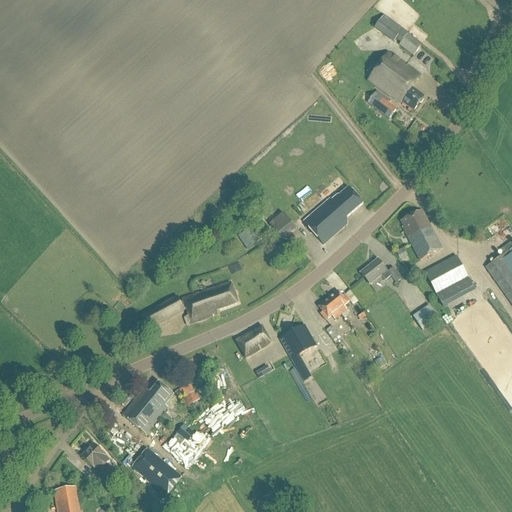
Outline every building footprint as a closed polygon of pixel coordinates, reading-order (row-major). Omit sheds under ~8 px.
[(398,46),(413,57),(421,45),(407,35),(408,34),(383,15),(374,29),(393,43),(396,40),(400,44),(398,46)] [(401,103),(414,112),(424,98),(413,89),(421,78),(388,55),(368,82),(400,106),(401,103)] [(297,89),(302,96),(311,89),(306,82),(297,89)] [(366,104),(388,120),(396,109),(374,93),(366,104)] [(304,223),(324,247),(348,226),(347,219),(364,205),(350,188),(340,197),(339,196),(332,201),(331,201),(304,223)] [(403,230),(421,262),(443,251),(422,212),(402,223),(405,229),(403,230)] [(269,225),(282,241),(296,229),(283,213),(269,225)] [(497,227),(488,234),(493,241),(502,233),(497,227)] [(505,234),(492,243),(497,250),(510,241),(505,234)] [(507,253),(485,269),(511,306),(511,246),(511,244),(504,249),(507,253)] [(456,257),(424,274),(436,296),(437,297),(468,280),(456,257)] [(377,260),(360,274),(369,285),(380,276),(384,281),(390,277),(387,273),(386,271),(377,260)] [(393,268),(387,273),(390,277),(395,284),(401,279),(393,268)] [(185,319),(188,327),(218,316),(217,313),(238,305),(231,284),(182,302),(188,318),(185,319)] [(329,301),(340,314),(346,309),(344,307),(350,303),(350,302),(345,296),(341,298),(338,294),(329,301)] [(140,318),(149,331),(185,311),(176,297),(140,318)] [(321,315),(327,322),(332,317),(334,319),(340,314),(329,301),(319,308),(323,313),(321,315)] [(371,305),(373,311),(380,307),(378,302),(371,305)] [(410,317),(421,331),(437,319),(426,305),(410,317)] [(281,341),(293,362),(318,347),(306,326),(281,341)] [(326,331),(335,345),(341,340),(331,327),(326,331)] [(236,343),(247,360),(272,344),(262,328),(236,343)] [(232,372),(241,367),(234,355),(237,353),(232,344),(220,351),(232,372)] [(256,375),(258,379),(267,374),(265,370),(256,375)] [(304,371),(299,374),(304,383),(309,380),(304,371)] [(179,389),(183,397),(193,392),(189,384),(179,389)] [(145,391),(123,418),(145,436),(166,410),(164,408),(173,398),(158,386),(150,396),(145,391)] [(219,388),(218,390),(220,392),(214,399),(223,407),(231,398),(219,388)] [(211,453),(219,444),(210,436),(221,424),(218,421),(225,413),(220,409),(211,420),(209,418),(199,430),(197,429),(191,435),(211,453)] [(186,433),(164,454),(187,477),(208,456),(199,447),(186,433)] [(94,446),(82,458),(95,470),(95,469),(99,473),(110,461),(106,457),(94,446)] [(146,451),(130,470),(165,498),(181,479),(146,451)] [(95,482),(107,493),(113,487),(101,475),(95,482)] [(79,511),(75,488),(53,491),(56,511),(79,511)]
